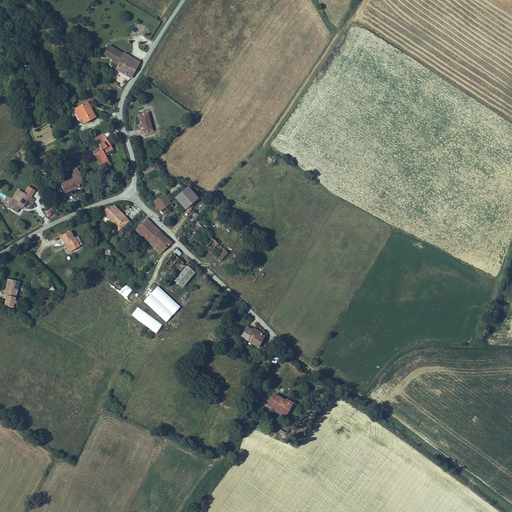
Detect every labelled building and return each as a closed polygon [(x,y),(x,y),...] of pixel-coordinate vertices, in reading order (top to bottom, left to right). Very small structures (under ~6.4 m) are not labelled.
[(113,60),(119,50),(110,44),(103,54),(113,60)] [(130,78),(140,62),(123,52),(119,50),(113,60),(112,61),(118,65),(115,69),(130,78)] [(73,106),(73,107),(87,99),(73,106)] [(87,99),(73,107),(78,116),(82,115),(84,120),(95,114),(87,99)] [(147,112),(137,114),(141,132),(151,130),(147,112)] [(104,131),(95,136),(100,144),(94,148),(103,165),(111,161),(107,152),(106,153),(104,151),(113,146),(104,131)] [(69,169),(72,176),(61,180),(65,191),(80,185),(79,182),(83,180),(77,166),(75,167),(74,164),(69,166),(70,169),(69,169)] [(188,184),(174,196),(185,208),(198,196),(188,184)] [(19,188),(12,202),(10,206),(19,211),(22,205),(25,207),(31,194),(19,188)] [(153,201),(159,210),(172,201),(165,192),(153,201)] [(12,202),(7,199),(4,206),(9,209),(10,206),(12,202)] [(173,200),(172,201),(159,210),(159,211),(164,217),(178,206),(173,200)] [(109,208),(107,206),(101,211),(114,226),(111,230),(115,234),(129,221),(114,204),(109,208)] [(194,212),(190,220),(194,222),(199,214),(194,212)] [(146,218),(135,229),(160,254),(171,242),(146,218)] [(188,233),(198,242),(207,232),(209,230),(199,221),(188,233)] [(63,239),(64,238),(67,237),(71,245),(78,242),(74,233),(72,234),(68,226),(59,231),(63,239)] [(214,238),(207,232),(198,242),(204,248),(214,238)] [(225,248),(214,238),(204,248),(215,258),(216,257),(224,249),(225,248)] [(228,252),(224,249),(216,257),(220,261),(228,252)] [(102,253),(105,258),(110,255),(107,250),(102,253)] [(183,262),(173,253),(164,263),(174,272),(183,262)] [(195,272),(187,265),(174,282),(182,288),(195,272)] [(22,278),(9,274),(3,295),(6,296),(4,302),(13,304),(15,300),(15,301),(17,301),(18,300),(18,299),(18,298),(17,297),(16,297),(22,278)] [(120,287),(116,290),(125,298),(133,290),(126,283),(121,288),(120,287)] [(182,307),(159,286),(145,302),(168,322),(182,307)] [(162,326),(138,307),(132,315),(156,334),(162,326)] [(243,321),(239,330),(246,333),(245,335),(258,342),(264,331),(251,324),(250,325),(243,321)] [(208,338),(216,341),(218,335),(210,332),(208,338)] [(320,389),(318,395),(324,398),(326,391),(320,389)] [(293,399),(275,390),(269,401),(287,410),(293,399)]
